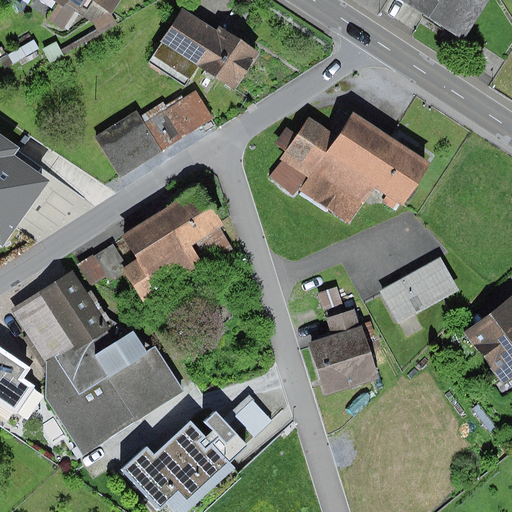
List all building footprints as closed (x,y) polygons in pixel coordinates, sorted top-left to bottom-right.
[(63,0),(78,9),(83,0),(63,0)] [(98,0),(127,18),(137,0),(98,0)] [(399,0),(461,38),(484,0),(399,0)] [(195,12),(166,59),(202,81),(208,70),(231,35),(195,12)] [(231,35),(208,70),(247,96),(273,56),(234,30),(231,35)] [(206,99),(179,113),(192,138),(219,123),(206,99)] [(313,115),(287,153),(314,172),(302,189),(354,225),(377,191),(404,210),(432,170),(355,116),(342,135),(313,115)] [(148,117),(108,142),(130,176),(169,151),(148,117)] [(0,127),(0,180),(42,209),(60,183),(24,158),(31,149),(0,127)] [(314,172),(287,153),(270,176),(297,196),(302,189),(314,172)] [(0,180),(0,239),(14,249),(42,209),(0,180)] [(136,267),(124,274),(139,297),(190,266),(180,248),(214,228),(193,195),(120,239),(136,267)] [(436,259),(378,294),(396,324),(454,289),(436,259)] [(90,260),(79,266),(88,281),(99,274),(90,260)] [(71,275),(14,313),(28,335),(21,340),(45,376),(47,401),(79,452),(180,388),(155,348),(107,316),(101,321),(71,275)] [(337,335),(311,344),(328,393),(376,376),(355,313),(347,315),(338,290),(324,295),(337,335)] [(511,301),(466,332),(502,386),(511,379),(511,301)] [(26,369),(0,352),(0,403),(15,413),(30,388),(18,381),(26,369)] [(141,457),(121,478),(154,511),(158,511),(163,508),(166,511),(185,511),(228,469),(205,446),(211,439),(218,446),(238,426),(252,440),(269,422),(246,399),(222,424),(212,414),(198,428),(204,434),(196,443),(183,430),(149,465),(141,457)]
